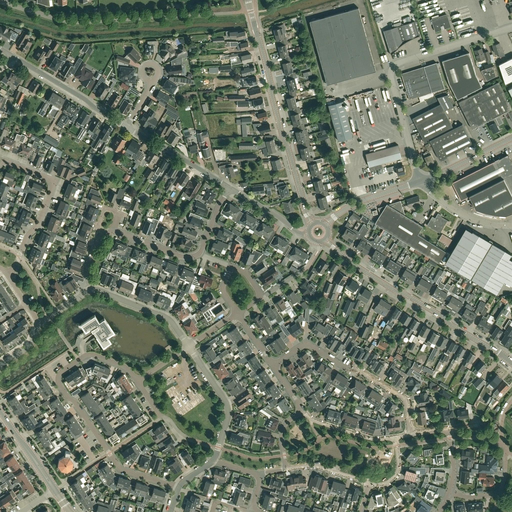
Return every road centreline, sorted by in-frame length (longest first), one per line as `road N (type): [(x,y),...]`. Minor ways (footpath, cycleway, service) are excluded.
road 1 (residential): [(175,487),(120,469),(59,386),(61,372),(88,354),(123,366),(137,381)]
road 2 (unclassified): [(419,181),(390,77),(394,64),(511,27)]
road 3 (unclassified): [(312,223),(248,0)]
road 4 (unclassified): [(511,361),(324,240)]
road 5 (residential): [(415,432),(401,396),(310,344),(273,365)]
road 6 (residential): [(6,274),(52,182),(0,163)]
road 7 (unclassified): [(12,56),(126,128)]
road 8 (residential): [(213,459),(226,401),(188,346)]
